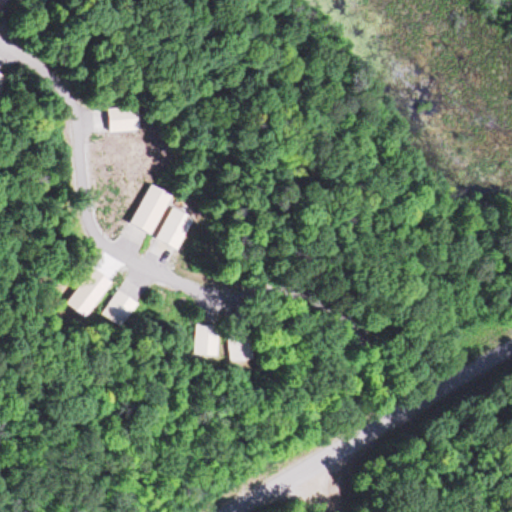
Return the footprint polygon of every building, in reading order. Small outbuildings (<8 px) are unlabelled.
[(0,85),(10,65),(0,60),(0,85)] [(91,129),(129,129),(129,108),(91,108),(91,129)] [(165,195),(144,184),(122,223),(143,235),(165,195)] [(184,215),(164,208),(152,243),(158,245),(155,255),(168,259),(184,215)] [(133,303),(114,289),(97,314),(115,328),(133,303)] [(189,354),(212,354),(212,323),(189,323),(189,354)] [(243,327),(223,327),(223,359),(243,359),(243,327)]
